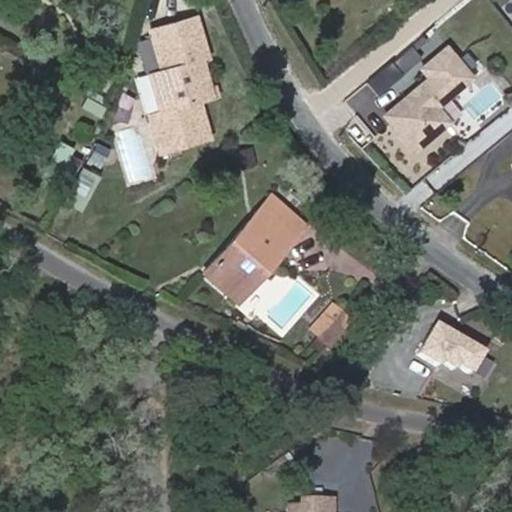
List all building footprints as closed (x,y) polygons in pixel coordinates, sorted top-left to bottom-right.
[(151,111),(161,149),(209,136),(198,98),(212,94),(209,84),(201,58),(205,57),(193,15),(153,26),(151,32),(161,68),(151,70),(161,108),(151,111)] [(444,48),(420,68),(428,78),(384,115),(413,150),(447,122),(434,107),(469,77),(444,48)] [(365,82),(376,95),(401,74),(390,61),(365,82)] [(92,88),(100,92),(106,81),(97,77),(92,88)] [(209,84),(212,94),(218,93),(214,82),(209,84)] [(108,149),(97,143),(90,156),(101,162),(108,149)] [(53,185),(65,190),(78,164),(66,158),(53,185)] [(95,175),(82,168),(65,201),(78,207),(95,175)] [(203,270),(236,299),(293,236),(283,227),(293,216),(269,195),(203,270)] [(293,216),(283,227),(293,236),(303,225),(293,216)] [(75,229),(68,242),(86,252),(93,240),(75,229)] [(331,302),(307,328),(329,348),(353,321),(331,302)] [(480,353),(431,324),(412,356),(435,370),(437,366),(451,374),(454,369),(466,376),(480,353)] [(332,511),(333,502),(302,502),(302,507),(290,507),(289,511),(332,511)]
